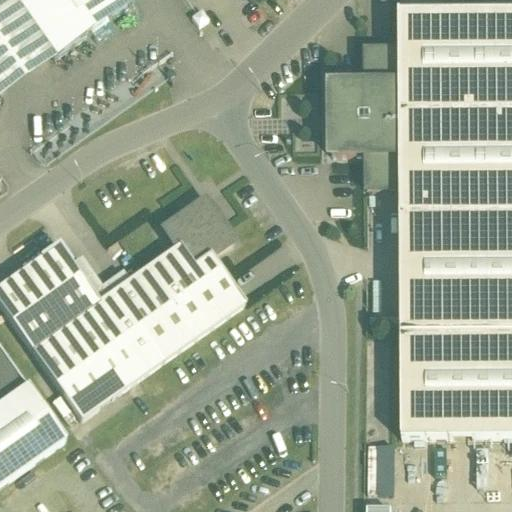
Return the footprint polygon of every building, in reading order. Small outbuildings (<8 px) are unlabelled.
[(0,0),(0,104),(55,66),(7,0),(0,0)] [(7,0),(55,66),(92,40),(98,48),(115,36),(109,28),(133,11),(125,0),(7,0)] [(202,16),(192,23),(199,32),(209,25),(202,16)] [(511,19),(400,21),(401,57),(401,197),(402,222),(511,221),(511,19)] [(401,57),(367,58),(367,93),(333,93),(333,163),(368,163),(368,198),(401,197),(401,57)] [(205,207),(166,235),(178,253),(196,240),(212,262),(233,247),(205,207)] [(511,221),(402,222),(403,445),(511,444),(511,221)] [(178,253),(113,299),(162,369),(246,310),(212,262),(196,240),(178,253)] [(113,299),(99,308),(72,270),(73,269),(60,250),(40,263),(41,265),(0,293),(0,311),(81,427),(162,369),(113,299)] [(0,412),(27,393),(0,354),(0,412)] [(27,393),(0,412),(0,494),(66,447),(27,393)] [(369,451),(369,500),(395,500),(396,451),(369,451)]
